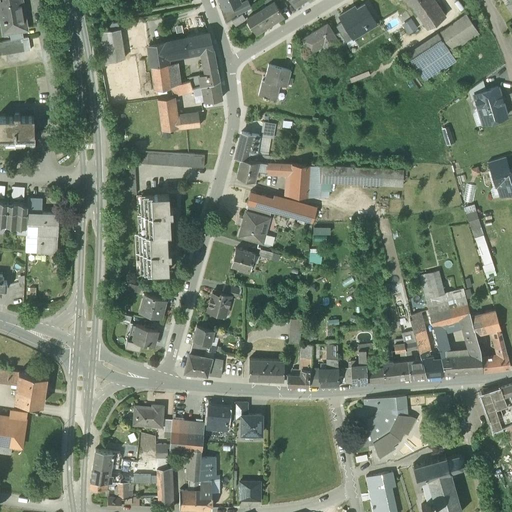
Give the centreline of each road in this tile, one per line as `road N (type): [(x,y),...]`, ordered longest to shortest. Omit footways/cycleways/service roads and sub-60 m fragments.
road 1 (residential): [(229,65),(234,124),(167,383)]
road 2 (secondary): [(91,181),(69,0)]
road 3 (residential): [(41,176),(54,105),(35,0)]
road 4 (residential): [(511,376),(333,393)]
road 5 (residential): [(333,393),(167,383)]
road 6 (residential): [(229,65),(332,0)]
